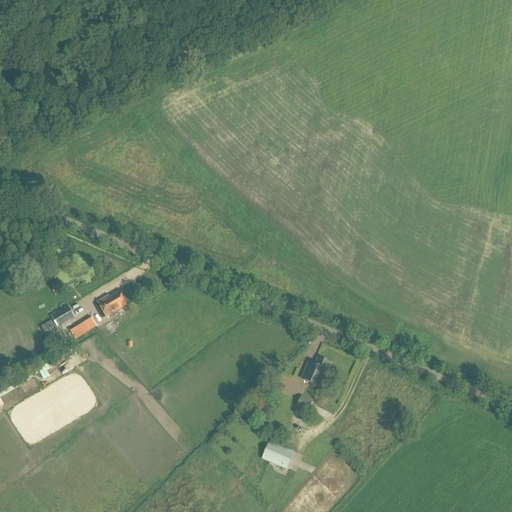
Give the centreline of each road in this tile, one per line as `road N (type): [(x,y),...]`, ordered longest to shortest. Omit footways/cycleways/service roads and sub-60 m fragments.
road 1 (unclassified): [(0,193),(511,407)]
road 2 (track): [(295,0),(0,140)]
